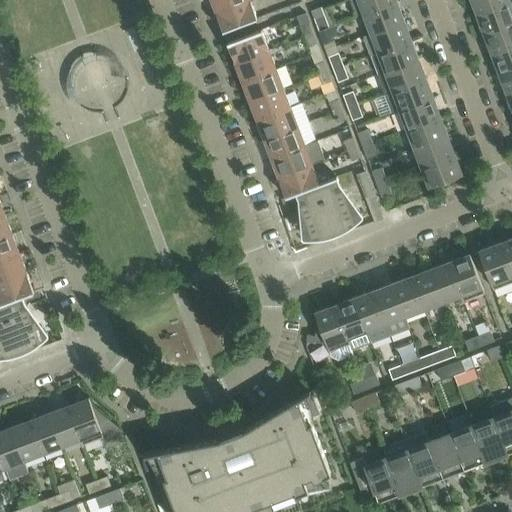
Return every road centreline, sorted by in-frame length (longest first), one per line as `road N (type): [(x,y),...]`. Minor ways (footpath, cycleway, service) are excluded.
road 1 (residential): [(0,66),(106,349)]
road 2 (residential): [(271,281),(164,0)]
road 3 (residential): [(106,349),(131,380),(165,397),(220,396),(251,377),(272,340),(271,281)]
road 4 (residential): [(271,281),(506,194)]
road 5 (residential): [(506,194),(433,0)]
